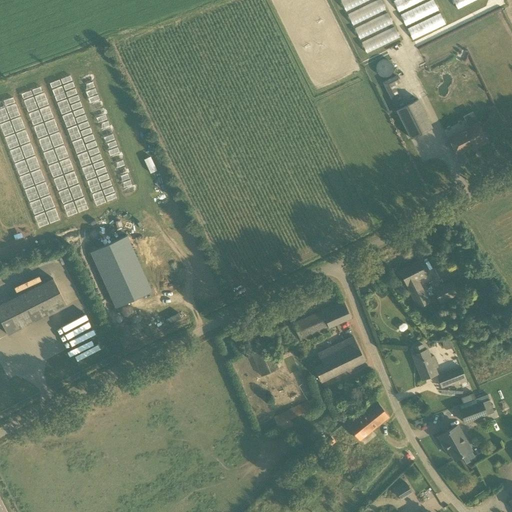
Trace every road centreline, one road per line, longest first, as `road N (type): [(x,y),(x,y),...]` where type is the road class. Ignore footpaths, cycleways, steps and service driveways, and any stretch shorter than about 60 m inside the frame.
road 1 (unclassified): [(0,435),(336,265)]
road 2 (unclassified): [(464,511),(421,461),(336,265)]
road 3 (unclassified): [(336,265),(511,176)]
